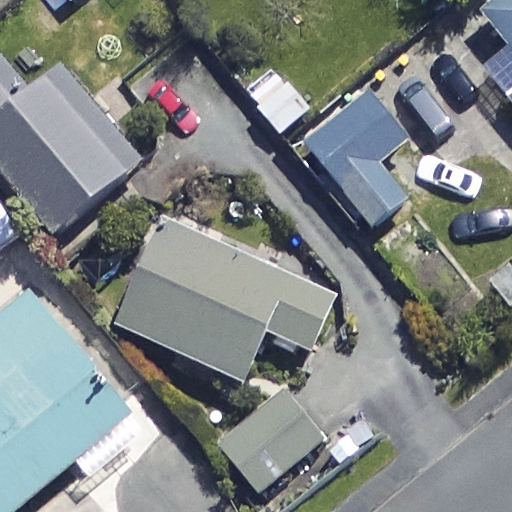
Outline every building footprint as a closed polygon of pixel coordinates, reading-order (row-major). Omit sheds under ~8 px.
[(91,0),(70,0),(78,10),(91,0)] [(511,12),(495,29),(511,46),(511,65),(494,82),(511,101),(511,12)] [(42,105),(12,70),(0,79),(0,170),(64,245),(148,172),(70,81),(42,105)] [(416,150),(370,92),(299,149),(374,242),(417,208),(388,172),(416,150)] [(511,278),(511,217),(488,185),(424,233),(477,305),(511,278)] [(345,306),(172,231),(126,335),(254,391),(277,340),(321,360),(345,306)] [(34,511),(139,428),(39,303),(0,334),(0,385),(8,396),(0,402),(0,511),(34,511)] [(331,447),(290,399),(227,452),(268,501),(331,447)]
